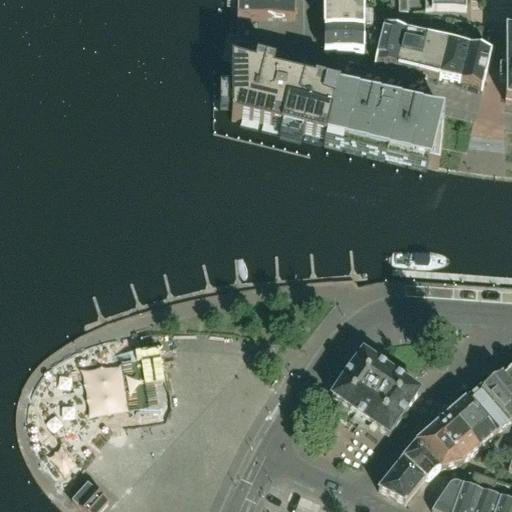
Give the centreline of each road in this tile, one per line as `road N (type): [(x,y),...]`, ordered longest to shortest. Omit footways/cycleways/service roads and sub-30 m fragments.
road 1 (residential): [(268,453),(327,356),(362,321),(416,309),(510,316)]
road 2 (residential): [(312,0),(311,61),(321,69),(511,126)]
road 3 (residential): [(354,496),(510,316)]
road 4 (residential): [(417,511),(441,485),(480,468),(511,437)]
